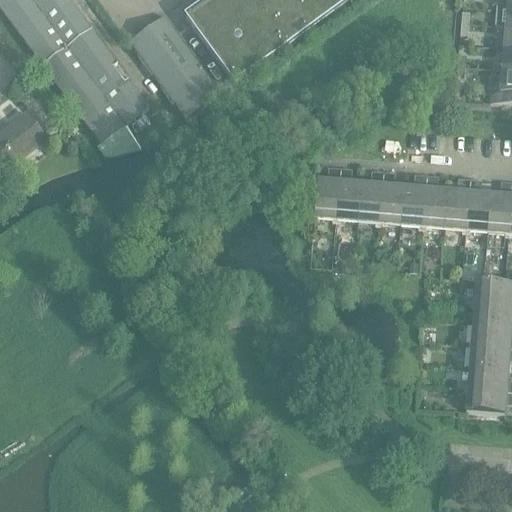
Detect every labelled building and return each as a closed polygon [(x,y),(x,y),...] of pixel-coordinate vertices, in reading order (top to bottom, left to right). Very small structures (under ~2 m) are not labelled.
[(116,68),(65,0),(0,0),(0,12),(100,148),(96,151),(102,160),(106,161),(108,161),(110,160),(113,160),(140,152),(125,130),(149,113),(128,84),(130,82),(118,66),(116,68)] [(199,0),(204,8),(185,22),(233,88),(351,0),(199,0)] [(511,10),(507,10),(497,9),(495,31),(505,32),(511,32),(511,10)] [(468,29),(470,17),(462,16),(461,28),(468,29)] [(164,21),(128,47),(129,48),(184,126),(219,98),(177,39),(164,21)] [(467,40),(468,29),(461,28),(460,39),(467,40)] [(511,53),(511,32),(505,32),(503,53),(511,53)] [(511,75),(511,53),(503,53),(501,75),(511,75)] [(465,72),(466,60),(459,59),(457,71),(465,72)] [(464,83),(465,72),(457,71),(456,83),(464,83)] [(511,75),(501,75),(500,96),(489,101),(489,108),(511,110),(511,75)] [(421,111),(422,96),(412,95),(411,110),(421,111)] [(26,118),(0,138),(0,168),(5,175),(46,143),(41,138),(51,131),(38,114),(28,121),(26,118)] [(336,224),(340,174),(332,173),(331,185),(317,184),(314,223),(336,224)] [(361,188),(351,187),(348,186),(349,174),(340,174),(336,224),(357,226),(361,188)] [(379,228),(383,177),(375,177),(374,189),(361,188),(357,226),(379,228)] [(400,230),(404,191),(391,190),(392,178),(383,177),(379,228),(400,230)] [(422,232),(426,181),(419,180),(418,192),(404,191),(400,230),(422,232)] [(443,234),(447,195),(434,194),(435,182),(426,181),(422,232),(443,234)] [(465,235),(469,185),(462,184),(461,196),(447,195),(443,234),(465,235)] [(486,237),(490,198),(477,197),(478,185),(469,185),(465,235),(486,237)] [(508,239),(511,189),(511,188),(505,187),(504,200),(490,198),(486,237),(508,239)] [(511,311),(511,288),(476,286),(474,308),(511,311)] [(511,318),(511,311),(474,308),(472,329),(510,333),(511,319),(511,318)] [(511,346),(509,346),(510,333),(472,329),(470,351),(511,354),(511,346)] [(511,362),(511,354),(470,351),(469,372),(507,376),(508,362),(511,362)] [(511,389),(506,389),(507,376),(469,372),(467,394),(511,397),(511,389)] [(382,392),(381,407),(392,408),(394,393),(382,392)] [(511,405),(511,397),(467,394),(465,416),(503,419),(504,405),(511,405)] [(241,505),(250,498),(244,491),(235,498),(241,505)]
